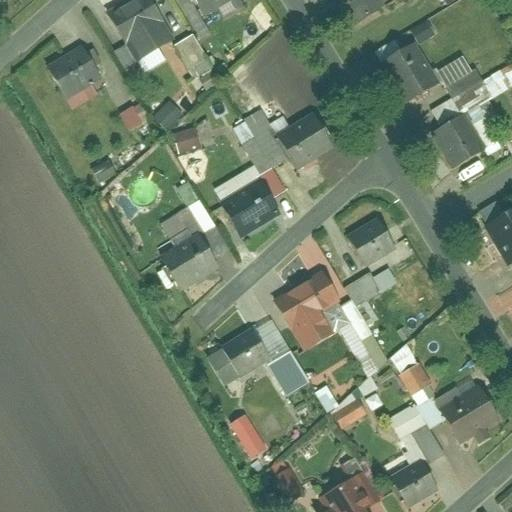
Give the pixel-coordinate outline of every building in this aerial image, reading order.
[(160,20),(147,0),(132,0),(100,20),(114,44),(120,41),(135,66),(166,48),(151,25),(160,20)] [(191,0),(201,16),(225,0),(191,0)] [(368,0),(336,0),(352,28),(377,13),(368,0)] [(459,0),(440,0),(446,9),(460,1),(459,0)] [(426,25),(407,32),(412,46),(431,38),(426,25)] [(207,64),(192,39),(174,51),(190,75),(207,64)] [(41,78),(59,103),(96,79),(79,53),(41,78)] [(401,56),(378,68),(396,99),(418,86),(401,56)] [(462,60),(432,77),(441,92),(471,75),(462,60)] [(479,89),(472,76),(443,93),(450,106),(479,89)] [(167,103),(149,120),(162,133),(180,116),(167,103)] [(129,108),(115,117),(126,134),(140,125),(129,108)] [(461,118),(425,142),(442,168),(478,144),(461,118)] [(271,144),(285,169),(320,149),(307,124),(271,144)] [(195,130),(171,137),(177,157),(201,151),(195,130)] [(214,212),(230,238),(273,213),(257,186),(214,212)] [(511,210),(477,232),(500,270),(511,263),(511,210)] [(374,224),(342,244),(361,274),(393,254),(374,224)] [(152,261),(172,295),(215,269),(195,236),(152,261)] [(369,278),(351,289),(363,307),(380,296),(369,278)] [(324,280),(272,307),(298,357),(326,342),(315,322),(339,309),(324,280)] [(265,367),(248,335),(215,352),(232,385),(265,367)] [(289,354),(270,363),(280,382),(298,372),(289,354)] [(414,369),(396,379),(408,402),(427,391),(414,369)] [(492,426),(474,392),(432,414),(449,448),(492,426)] [(356,402),(331,415),(339,432),(365,419),(356,402)] [(249,425),(259,445),(282,434),(272,413),(249,425)] [(246,462),(263,452),(240,416),(224,427),(246,462)] [(440,459),(422,430),(409,438),(427,467),(440,459)] [(345,479),(358,474),(352,460),(339,466),(345,479)] [(388,482),(403,509),(428,495),(412,468),(388,482)] [(286,473),(272,481),(287,507),(301,499),(286,473)] [(374,511),(358,486),(317,511),(374,511)]
